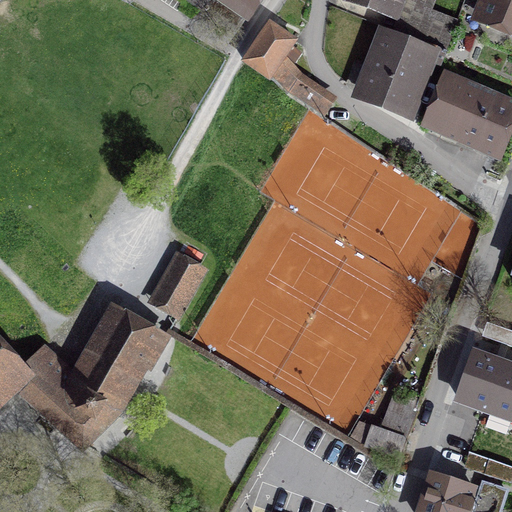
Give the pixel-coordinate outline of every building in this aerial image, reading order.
[(187,0),(201,9),(206,0),(222,0),(247,17),(258,0),(187,0)] [(355,0),(392,13),(396,0),(355,0)] [(396,0),(392,13),(397,14),(404,24),(412,27),(410,35),(445,49),(456,21),(430,11),(434,0),(396,0)] [(511,0),(490,0),(483,19),(511,30),(511,0)] [(295,41),(270,24),(244,62),(269,79),(272,75),(280,63),(295,41)] [(446,52),(390,30),(386,39),(382,37),(379,43),(384,44),(364,95),(407,112),(419,81),(426,83),(433,64),(441,67),(446,52)] [(297,81),(280,63),(272,75),(289,93),(322,115),(330,103),(297,81)] [(511,119),(511,112),(445,83),(429,121),(499,151),(511,119)] [(204,271),(178,256),(167,276),(156,296),(182,310),(204,271)] [(29,364),(19,372),(0,350),(0,401),(16,387),(70,435),(83,447),(118,413),(143,367),(149,370),(166,340),(115,312),(77,378),(44,350),(31,365),(29,364)] [(511,331),(483,321),(476,338),(506,349),(511,351),(511,331)] [(500,365),(470,354),(454,397),(484,408),(511,417),(511,351),(506,349),(500,365)] [(419,401),(395,393),(381,430),(372,427),(365,446),(398,458),(419,401)] [(511,417),(484,408),(468,452),(471,453),(511,467),(511,417)] [(511,467),(471,453),(466,467),(511,481),(511,467)] [(475,491),(432,477),(421,511),(500,511),(507,491),(483,483),(478,500),(473,498),(475,491)]
